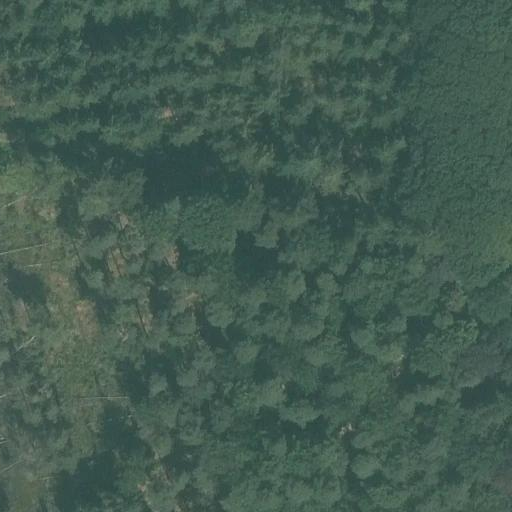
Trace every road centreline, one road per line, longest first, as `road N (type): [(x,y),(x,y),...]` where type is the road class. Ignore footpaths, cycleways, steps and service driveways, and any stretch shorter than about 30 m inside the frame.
road 1 (track): [(464,223),(433,210),(0,139)]
road 2 (track): [(511,414),(463,256),(455,0)]
